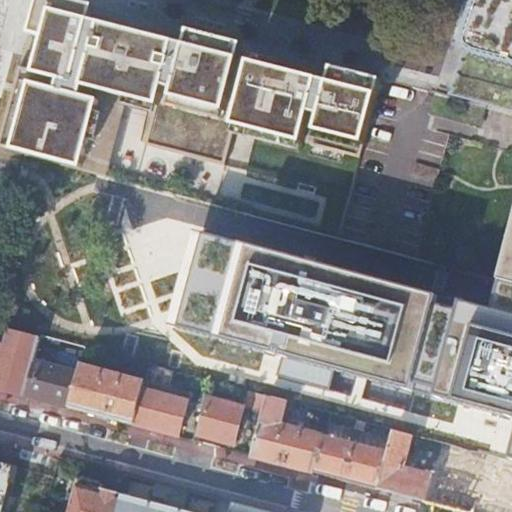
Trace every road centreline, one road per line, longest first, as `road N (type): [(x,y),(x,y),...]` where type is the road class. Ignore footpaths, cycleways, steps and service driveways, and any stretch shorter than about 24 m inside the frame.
road 1 (residential): [(362,511),(0,419)]
road 2 (residential): [(183,0),(430,65),(451,0)]
